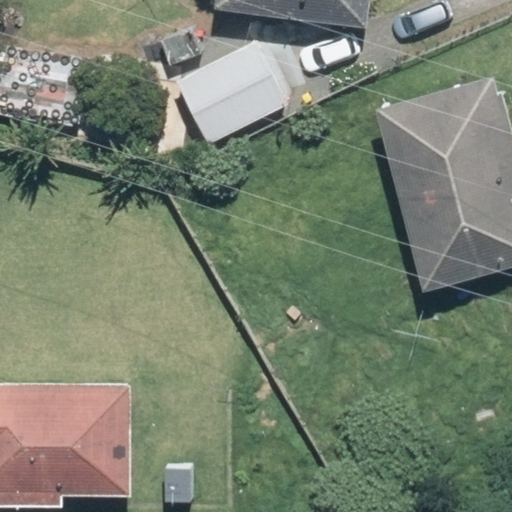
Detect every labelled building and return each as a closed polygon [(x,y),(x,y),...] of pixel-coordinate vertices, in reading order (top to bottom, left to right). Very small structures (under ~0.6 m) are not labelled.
[(211,0),(210,5),(362,25),(365,0),(211,0)] [(174,76),(203,140),(284,103),(256,40),(174,76)] [(511,159),(489,72),(370,103),(418,287),(511,262),(511,159)] [(125,383),(0,381),(0,504),(58,505),(58,492),(124,493),(125,383)] [(188,466),(161,466),(161,508),(188,508),(188,466)]
